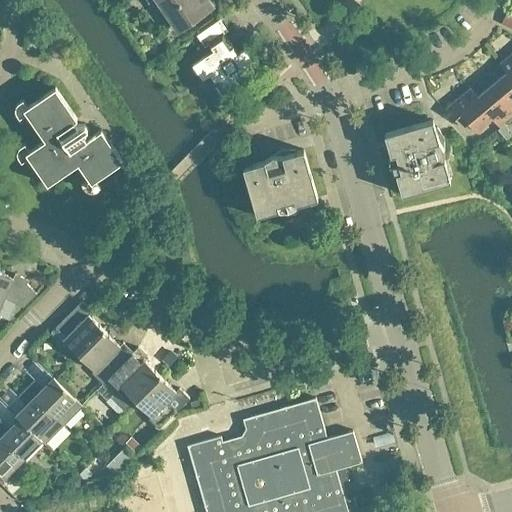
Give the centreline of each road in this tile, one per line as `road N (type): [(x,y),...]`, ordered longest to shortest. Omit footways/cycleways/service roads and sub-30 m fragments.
road 1 (residential): [(396,325),(279,355),(90,258)]
road 2 (residential): [(396,325),(327,96)]
road 3 (residential): [(327,96),(433,64),(485,25),(500,0)]
road 4 (residential): [(448,511),(396,325)]
road 5 (residential): [(0,351),(90,258)]
